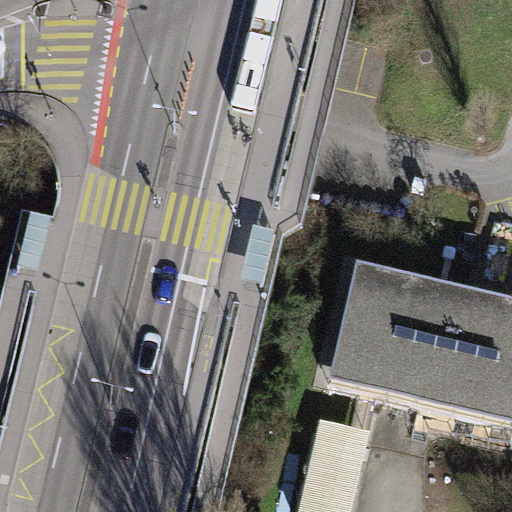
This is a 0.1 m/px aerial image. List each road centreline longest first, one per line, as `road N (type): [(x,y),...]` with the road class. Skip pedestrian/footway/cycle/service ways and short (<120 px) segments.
road 1 (secondary): [(160,17),(44,511)]
road 2 (secondary): [(125,511),(238,30)]
road 3 (tertiary): [(0,25),(74,11),(160,17)]
